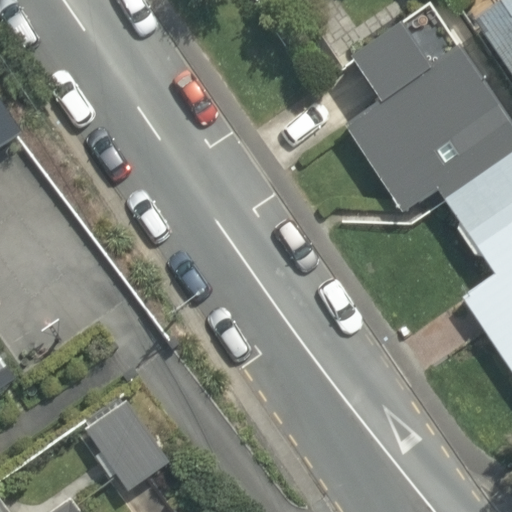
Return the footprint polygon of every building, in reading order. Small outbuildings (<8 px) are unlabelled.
[(449,208),(511,165),(511,123),(434,8),(353,61),(384,108),(348,133),(405,220),(441,196),(449,208)] [(511,41),(501,49),(511,65),(511,41)] [(0,158),(20,144),(0,115),(0,158)] [(511,165),(449,208),(498,281),(465,302),(511,372),(511,165)] [(80,511),(77,507),(70,511),(6,511),(0,503),(0,511),(80,511)]
